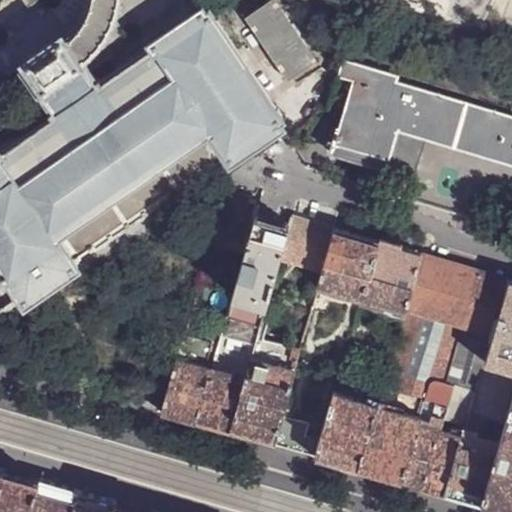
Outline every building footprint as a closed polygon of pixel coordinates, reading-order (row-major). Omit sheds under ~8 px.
[(88,0),(87,5),(79,21),(68,34),(83,55),(85,54),(98,39),(108,21),(114,2),(114,0),(88,0)] [(246,18),(288,80),(310,66),(267,3),(246,18)] [(201,10),(197,13),(198,14),(158,41),(157,39),(152,43),(153,45),(102,79),(100,76),(96,78),(83,59),(85,58),(83,55),(68,34),(65,35),(62,37),(61,35),(55,40),(56,42),(33,57),(32,56),(26,60),(27,62),(23,65),(21,66),(37,90),(38,89),(50,107),(47,109),(50,112),(0,145),(0,262),(3,266),(2,268),(6,274),(9,272),(23,291),(22,292),(26,299),(32,294),(31,292),(70,266),(71,268),(77,263),(73,257),(71,258),(57,238),(59,237),(56,232),(210,128),(213,132),(215,133),(227,152),(227,154),(230,159),(236,155),(235,153),(275,126),(276,128),(281,124),(278,119),(281,117),(277,111),(275,112),(211,18),(213,17),(209,12),(206,14),(203,9),(201,10)] [(62,37),(65,35),(57,22),(50,11),(42,16),(40,14),(26,23),(13,32),(15,34),(9,37),(7,39),(7,42),(12,51),(18,63),(20,63),(23,65),(27,62),(26,60),(32,56),(33,57),(56,42),(55,40),(61,35),(62,37)] [(332,143),(345,146),(370,66),(342,57),(337,75),(338,76),(348,79),(351,79),(336,131),(333,130),(332,137),(334,137),(332,143)] [(511,114),(397,81),(399,73),(370,66),(345,146),(389,160),(387,165),(404,170),(414,135),(511,164),(511,114)] [(331,148),(343,153),(345,146),(332,143),(331,148)] [(345,146),(343,153),(387,165),(389,160),(345,146)] [(224,194),(212,239),(246,249),(256,213),(259,204),(243,200),(224,194)] [(256,345),(282,256),(291,223),(272,218),(256,213),(246,249),(222,335),(250,343),(256,345)] [(316,221),(294,214),(291,223),(282,256),(324,268),(336,227),(316,221)] [(364,235),(336,227),(324,268),(313,308),(326,312),(333,288),(406,308),(407,305),(423,252),(364,235)] [(208,252),(207,258),(213,260),(215,253),(208,252)] [(509,278),(423,252),(407,305),(493,332),(509,278)] [(511,278),(509,278),(493,332),(485,359),(511,366),(511,278)] [(493,332),(407,305),(406,308),(404,320),(378,401),(421,415),(423,410),(435,413),(438,401),(425,397),(431,381),(435,379),(438,379),(454,384),(445,416),(443,415),(443,418),(466,424),(476,390),(485,359),(493,332)] [(184,335),(162,411),(179,416),(198,421),(213,369),(206,367),(212,343),(184,335)] [(250,343),(222,335),(213,369),(241,376),(250,343)] [(282,414),(296,368),(251,359),(246,378),(231,430),(252,436),(274,442),(282,414)] [(213,369),(198,421),(215,426),(231,430),(246,378),(241,376),(213,369)] [(435,413),(443,415),(445,416),(454,384),(438,379),(435,379),(431,381),(425,397),(438,401),(435,413)] [(378,401),(337,387),(321,438),(316,455),(337,461),(359,467),(378,401)] [(511,401),(511,400),(476,390),(466,424),(446,492),(462,496),(482,503),(500,441),(481,436),(487,417),(506,423),(511,401)] [(421,415),(378,401),(359,467),(380,473),(402,479),(421,416),(421,415)] [(511,401),(506,423),(500,441),(482,503),(501,508),(511,511),(511,401)] [(422,485),(443,418),(443,415),(435,413),(431,425),(425,424),(427,419),(421,416),(402,479),(414,483),(422,485)] [(309,421),(282,414),(274,442),(288,447),(316,455),(321,438),(306,433),(309,421)] [(446,492),(466,424),(443,418),(422,485),(437,489),(446,492)] [(7,468),(0,487),(0,511),(27,511),(39,477),(24,472),(7,468)] [(27,511),(73,511),(79,489),(56,482),(39,477),(27,511)] [(113,511),(117,500),(95,494),(79,489),(73,511),(113,511)] [(157,511),(138,506),(117,500),(113,511),(157,511)]
